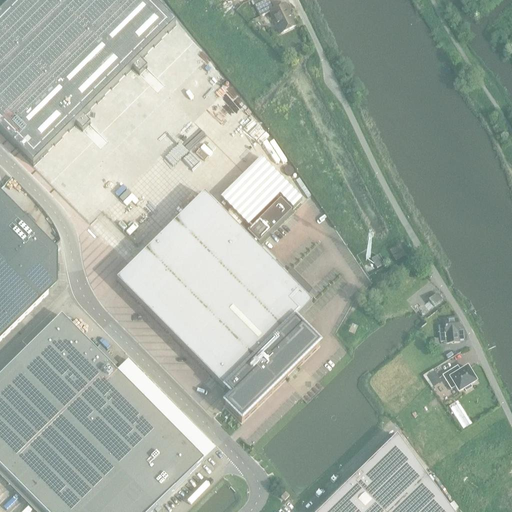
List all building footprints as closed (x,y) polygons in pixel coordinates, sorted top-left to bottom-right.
[(149,0),(15,0),(0,15),(0,134),(33,167),(75,125),(82,132),(91,124),(84,117),(132,69),(139,76),(147,68),(140,61),(176,26),(149,0)] [(266,0),(254,6),(260,17),(271,12),(281,33),(281,34),(296,27),(296,26),(295,26),(295,25),(295,23),(293,20),(291,19),(285,6),(285,5),(274,10),(269,0),(266,0)] [(302,201),(261,160),(221,199),(248,227),(279,196),(293,210),(302,201)] [(299,179),(296,182),(307,198),(310,196),(299,179)] [(0,342),(56,287),(57,253),(0,195),(0,342)] [(116,283),(217,385),(225,393),(226,392),(233,400),(225,407),(241,424),(319,347),(302,330),(302,331),(294,323),(312,306),(304,298),(283,277),(204,197),(116,283)] [(280,201),(247,234),(258,245),(291,213),(280,201)] [(405,256),(399,245),(389,250),(395,261),(405,256)] [(377,270),(383,266),(378,257),(371,260),(377,270)] [(291,269),(283,277),(304,298),(312,290),(291,269)] [(439,297),(437,294),(429,301),(431,303),(434,307),(442,301),(439,297)] [(61,318),(0,377),(0,478),(33,511),(152,511),(215,451),(128,362),(116,373),(103,359),(107,355),(100,347),(95,352),(62,318),(61,318)] [(438,328),(440,342),(454,340),(455,344),(463,343),(462,332),(457,333),(456,318),(448,319),(448,321),(444,322),(444,327),(438,328)] [(441,361),(446,359),(436,344),(426,350),(436,365),(441,361)] [(458,366),(443,376),(452,390),(456,387),(460,394),(465,390),(466,392),(473,388),(472,386),(479,382),(469,366),(461,371),(458,366)] [(426,377),(431,385),(439,380),(434,372),(426,377)] [(436,402),(443,411),(445,409),(446,409),(440,400),(439,401),(436,402)] [(448,408),(463,431),(472,425),(458,402),(448,408)] [(449,511),(447,508),(396,438),(321,511),(449,511)] [(285,493),(281,498),(284,502),(289,497),(285,493)] [(453,503),(447,508),(449,511),(454,511),(458,509),(453,503)]
